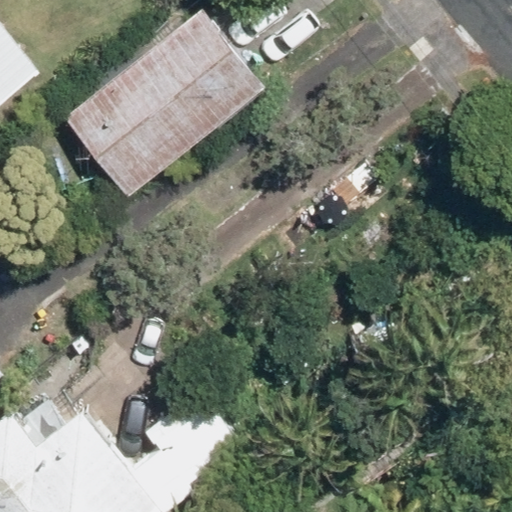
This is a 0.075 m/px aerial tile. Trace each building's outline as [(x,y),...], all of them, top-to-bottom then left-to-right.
[(0,0),(0,89),(48,49),(6,0),(0,0)] [(218,0),(195,0),(72,105),(137,181),(274,65),(218,0)] [(1,220),(0,221),(0,253),(17,240),(1,220)] [(0,364),(13,354),(0,338),(0,364)] [(16,396),(0,409),(0,511),(169,511),(183,501),(177,495),(245,440),(207,393),(160,432),(165,437),(144,454),(92,390),(44,430),(16,396)] [(511,400),(508,400),(503,499),(511,499),(511,400)]
